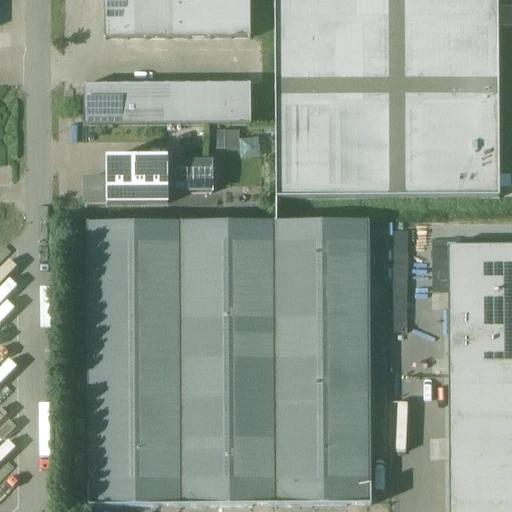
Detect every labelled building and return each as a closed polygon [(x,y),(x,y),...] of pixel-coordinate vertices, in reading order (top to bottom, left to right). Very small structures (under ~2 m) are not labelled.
[(249,0),(104,0),(104,39),(250,39),(249,0)] [(276,0),(278,198),(499,199),(498,0),(276,0)] [(250,84),(84,85),(84,126),(251,125),(250,84)] [(239,132),(210,132),(211,150),(240,150),(239,132)] [(169,205),(169,162),(169,161),(109,161),(109,181),(87,181),(87,205),(169,205)] [(169,205),(214,205),(213,182),(215,181),(217,179),(218,175),(217,172),(215,169),(213,169),(213,166),(205,166),(205,161),(169,162),(169,205)] [(511,511),(511,219),(471,220),(471,246),(450,247),(450,241),(433,241),(433,281),(447,281),(448,511),(511,511)] [(273,223),(276,506),(370,505),(369,222),(273,223)] [(180,224),(182,507),(276,506),(273,223),(180,224)] [(182,507),(180,224),(87,224),(88,507),(182,507)]
